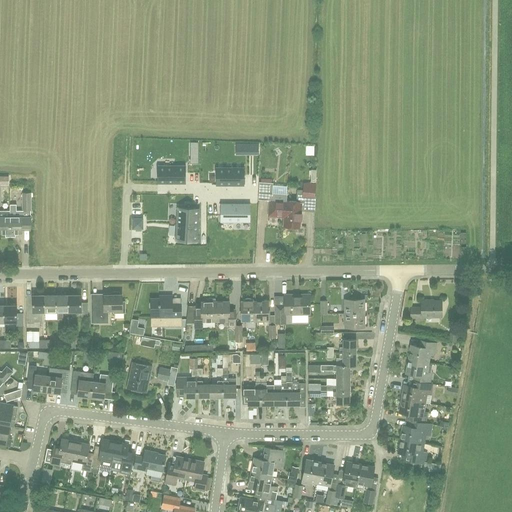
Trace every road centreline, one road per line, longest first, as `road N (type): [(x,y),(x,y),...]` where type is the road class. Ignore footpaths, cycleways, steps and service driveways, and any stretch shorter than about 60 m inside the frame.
road 1 (residential): [(401,270),(0,274)]
road 2 (unknown): [(464,82),(125,84)]
road 3 (unclassified): [(491,270),(495,0)]
road 4 (residential): [(33,459),(41,422),(55,410),(225,432)]
road 5 (unknown): [(474,270),(474,93),(464,82)]
road 6 (residential): [(366,433),(401,270)]
road 7 (residential): [(225,432),(366,433)]
road 8 (unknown): [(0,79),(96,105),(125,84)]
road 9 (unknown): [(405,270),(404,181),(391,181),(391,204)]
